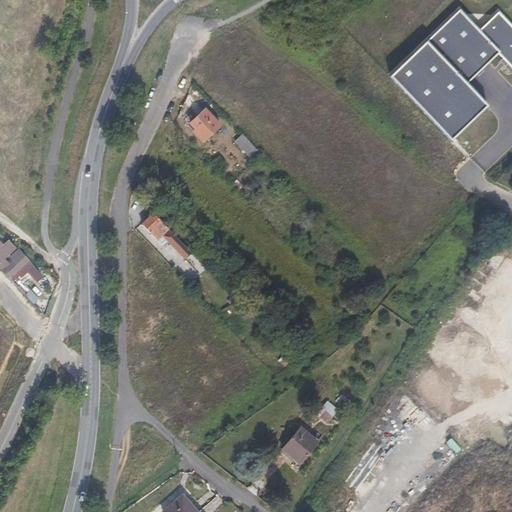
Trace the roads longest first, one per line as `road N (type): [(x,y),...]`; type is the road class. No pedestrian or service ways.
road 1 (track): [(185,450),(323,350),(466,192),(469,175)]
road 2 (residential): [(123,402),(120,194),(190,24)]
road 3 (primary): [(91,171),(88,439),(72,511)]
road 4 (track): [(239,15),(444,172),(469,175)]
road 5 (unknown): [(511,447),(473,509),(346,477)]
road 6 (residential): [(123,402),(257,511)]
road 7 (primary): [(133,41),(91,171)]
